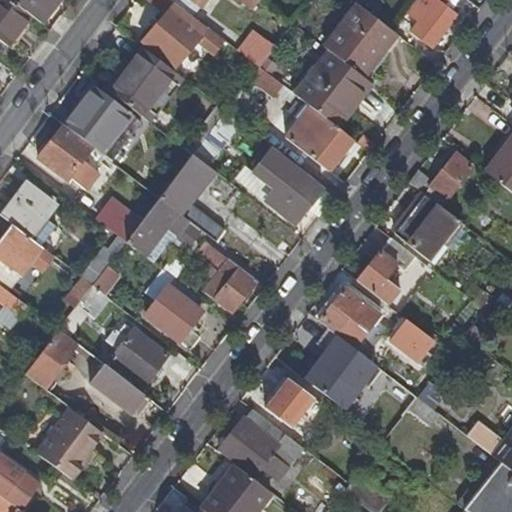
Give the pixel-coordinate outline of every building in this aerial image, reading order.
[(0,0),(0,40),(6,46),(30,15),(9,0),(0,0)] [(56,0),(9,0),(30,15),(39,22),(56,0)] [(171,0),(149,0),(168,14),(176,4),(171,0)] [(194,17),(201,7),(191,0),(171,0),(176,4),(194,17)] [(191,0),(201,7),(203,8),(209,0),(191,0)] [(259,0),(240,0),(253,9),(259,0)] [(425,40),(432,45),(456,14),(441,3),(443,0),(435,0),(412,30),(425,40)] [(216,55),(226,42),(194,17),(176,4),(168,14),(145,41),(175,67),(197,43),(199,42),(216,55)] [(374,56),(393,31),(393,30),(358,4),(325,47),(328,50),(363,76),(377,58),(374,56)] [(412,30),(400,20),(393,30),(393,31),(417,49),(425,40),(412,30)] [(255,29),(238,51),(259,67),(276,45),(255,29)] [(141,46),(107,89),(145,118),(178,74),(141,46)] [(337,126),(371,83),(363,76),(328,50),(294,94),(310,105),(337,126)] [(275,97),(284,85),(259,67),(250,78),(275,97)] [(97,120),(100,116),(113,99),(95,86),(65,126),(93,147),(94,149),(109,129),(101,123),(97,120)] [(328,170),(353,138),(337,126),(310,105),(286,136),(328,170)] [(217,116),(200,152),(218,160),(235,124),(217,116)] [(65,126),(39,159),(68,180),(70,177),(86,189),(99,172),(91,166),(101,153),(94,149),(93,147),(65,126)] [(511,191),(511,136),(485,171),(511,191)] [(268,201),(295,222),(322,189),(295,168),(272,149),(257,168),(280,187),(268,201)] [(445,167),(441,172),(433,183),(417,171),(409,182),(425,194),(440,206),(472,166),(456,153),(445,167)] [(187,203),(212,169),(192,154),(159,198),(215,241),(223,230),(187,203)] [(29,185),(4,218),(12,224),(40,246),(56,225),(44,216),(53,204),(29,185)] [(429,261),(460,221),(440,206),(425,194),(394,234),(429,261)] [(114,201),(98,221),(120,237),(125,241),(141,222),(114,201)] [(198,234),(156,201),(141,222),(125,241),(144,256),(165,228),(188,246),(198,234)] [(40,246),(12,224),(0,239),(0,283),(19,298),(29,285),(19,277),(41,247),(40,246)] [(109,251),(115,255),(125,241),(120,237),(109,251)] [(380,252),(357,281),(387,304),(399,288),(385,278),(396,264),(404,270),(415,256),(391,238),(380,252)] [(231,311),(251,285),(256,279),(210,243),(204,251),(221,264),(202,289),(231,311)] [(115,255),(109,251),(106,248),(82,278),(92,285),(108,265),(115,255)] [(120,274),(108,265),(92,285),(104,295),(120,274)] [(170,286),(175,279),(163,271),(146,293),(158,302),(170,286)] [(72,292),(82,299),(92,285),(82,278),(72,292)] [(198,308),(203,301),(175,279),(170,286),(198,308)] [(251,285),(260,291),(265,285),(256,279),(251,285)] [(0,301),(19,316),(28,305),(19,298),(0,283),(0,301)] [(96,317),(110,299),(104,295),(92,285),(82,299),(78,304),(96,317)] [(198,308),(170,286),(158,302),(147,317),(179,341),(180,339),(192,349),(202,336),(190,326),(202,311),(198,308)] [(344,287),(319,320),(328,328),(349,344),(363,326),(375,311),(344,287)] [(418,360),(433,340),(407,319),(391,339),(418,360)] [(126,338),(132,331),(125,325),(119,333),(126,338)] [(372,333),(363,326),(349,344),(358,351),(372,333)] [(126,338),(119,333),(115,330),(106,343),(116,351),(110,359),(145,385),(168,354),(134,328),(132,331),(126,338)] [(349,344),(328,328),(316,344),(326,351),(305,379),(344,409),(377,366),(358,351),(349,344)] [(58,365),(76,342),(59,329),(24,374),(41,387),(45,390),(53,380),(56,380),(62,372),(62,367),(58,365)] [(142,414),(153,400),(146,395),(104,363),(90,382),(132,415),(136,409),(142,414)] [(311,419),(322,404),(314,398),(289,379),(266,408),(291,427),(302,412),(311,419)] [(420,397),(439,405),(446,390),(426,382),(420,397)] [(427,424),(436,412),(417,397),(408,409),(427,424)] [(294,458),(302,447),(252,408),(220,450),(252,475),(259,467),(277,481),(288,466),(270,452),(276,445),(294,458)] [(71,409),(36,454),(71,479),(86,459),(83,456),(101,432),(71,409)] [(488,453),(501,436),(478,420),(466,436),(488,453)] [(511,470),(511,431),(493,456),(501,462),(511,470)] [(270,452),(288,466),(294,458),(276,445),(270,452)] [(0,495),(20,510),(40,483),(24,472),(19,478),(9,471),(14,465),(0,454),(0,495)] [(511,511),(511,470),(501,462),(465,509),(466,510),(468,511),(511,511)] [(19,478),(24,472),(14,465),(9,471),(19,478)] [(256,511),(272,493),(235,465),(219,485),(222,487),(204,510),(206,511),(256,511)] [(379,511),(391,498),(358,472),(349,483),(344,490),(371,511),(379,511)] [(205,511),(206,511),(204,510),(173,487),(167,495),(182,508),(178,511),(205,511)]
